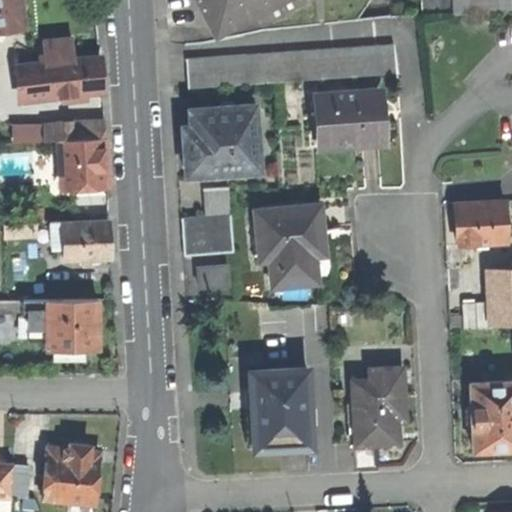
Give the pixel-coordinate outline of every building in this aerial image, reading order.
[(0,0),(0,29),(24,26),(19,0),(0,0)] [(255,6),(265,0),(196,0),(212,28),(237,15),(243,25),(260,16),(255,6)] [(511,10),(511,0),(421,0),(422,15),(511,10)] [(41,44),(44,63),(17,66),(17,76),(15,76),(15,94),(18,94),(26,93),(26,99),(100,93),(99,75),(98,58),(73,60),(71,40),(41,44)] [(392,43),(319,50),(320,80),(396,74),(392,43)] [(277,83),(320,80),(319,50),(185,60),(187,89),(277,83)] [(377,91),(315,96),(318,147),(380,144),(379,120),(377,91)] [(245,134),(257,133),(255,104),(191,109),(192,127),(180,127),(182,155),(184,175),(247,171),(245,134)] [(103,123),(42,127),(43,142),(57,141),(103,137),(103,123)] [(259,170),(257,133),(245,134),(247,171),(259,170)] [(104,161),(103,137),(57,141),(59,183),(70,183),(70,190),(95,189),(95,182),(105,181),(104,161)] [(105,189),(105,181),(95,182),(95,189),(105,189)] [(204,216),(230,215),(228,187),(202,189),(204,216)] [(455,244),(505,241),(503,203),(454,206),(455,228),(455,244)] [(255,210),(258,243),(268,242),(270,258),(272,285),(315,281),(313,254),(311,241),(311,232),(322,231),(319,204),(255,210)] [(232,253),(230,215),(204,216),(181,218),(183,256),(232,253)] [(61,223),(49,223),(50,252),(62,251),(63,261),(81,260),(81,268),(99,268),(99,259),(106,259),(106,240),(105,221),(61,223)] [(324,253),(322,231),(311,232),(311,241),(313,254),(324,253)] [(260,259),(270,258),(268,242),(258,243),(260,259)] [(226,264),(196,267),(198,286),(228,284),(226,264)] [(487,323),(511,322),(511,267),(486,268),(486,303),(459,303),(459,318),(448,318),(448,331),(487,329),(487,323)] [(95,300),(0,301),(0,314),(21,314),(21,318),(28,318),(29,341),(44,341),(44,351),(95,350),(95,330),(95,300)] [(368,380),(350,380),(354,440),(371,439),(372,443),(396,442),(396,418),(403,418),(402,394),(401,366),(368,368),(368,380)] [(304,368),(249,371),(249,390),(247,390),(247,407),(250,407),(250,417),(251,450),(308,446),(304,368)] [(511,382),(470,385),(471,407),(467,411),(467,419),(467,425),(473,429),(473,452),(511,449),(511,382)] [(46,447),(41,498),(93,503),(95,479),(98,452),(88,451),(89,446),(68,444),(68,449),(46,447)] [(0,495),(9,496),(9,495),(11,464),(0,463),(0,495)] [(27,465),(11,464),(9,495),(25,497),(27,465)]
